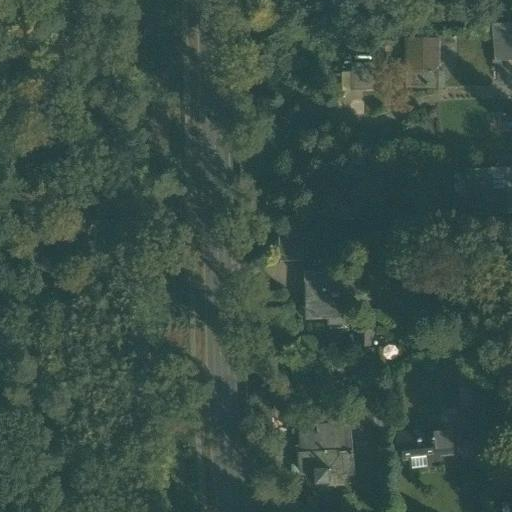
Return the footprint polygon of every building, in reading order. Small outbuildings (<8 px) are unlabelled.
[(430,0),(427,0),(417,1),(420,19),(433,17),(430,0)] [(511,38),(492,39),(494,62),(511,60),(511,38)] [(439,40),(407,39),(405,87),(437,88),(439,40)] [(374,65),(352,65),(352,92),(375,91),(374,65)] [(511,169),(468,171),(470,216),(511,214),(511,169)] [(302,233),(278,234),(279,262),(303,261),(302,233)] [(346,276),(304,274),(305,321),(328,320),(328,330),(347,329),(347,320),(348,320),(348,293),(358,293),(357,276),(346,277),(346,276)] [(375,347),(373,321),(349,323),(351,349),(375,347)] [(361,426),(384,426),(384,399),(372,392),(361,400),(361,426)] [(345,426),(318,427),(319,435),(331,435),(332,448),(336,447),(337,451),(332,452),(333,454),(339,454),(340,476),(342,476),(343,476),(352,476),(350,434),(346,434),(345,426)] [(433,435),(416,437),(415,432),(396,435),(398,446),(400,446),(402,461),(410,460),(411,468),(438,465),(437,457),(454,455),(452,445),(434,447),(433,435)] [(319,435),(301,436),(302,447),(305,447),(306,456),(300,456),(301,473),(313,472),(313,487),(343,485),(343,476),(342,476),(340,476),(339,454),(333,454),(332,452),(337,451),(336,447),(332,448),(331,435),(319,435)]
